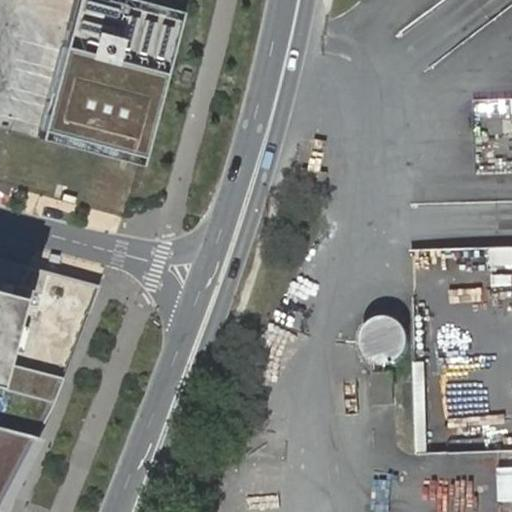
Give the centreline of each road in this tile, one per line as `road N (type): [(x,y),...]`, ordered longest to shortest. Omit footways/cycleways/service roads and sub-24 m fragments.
road 1 (tertiary): [(148,511),(254,214),(297,50),(301,0)]
road 2 (unknown): [(313,62),(357,80),(384,108),(392,139),(378,229),(360,511)]
road 3 (tertiary): [(286,0),(202,280)]
road 4 (tertiary): [(202,280),(113,511)]
road 5 (residential): [(0,221),(202,280)]
